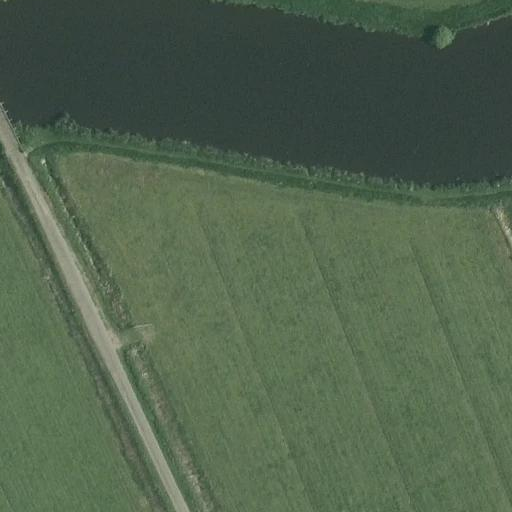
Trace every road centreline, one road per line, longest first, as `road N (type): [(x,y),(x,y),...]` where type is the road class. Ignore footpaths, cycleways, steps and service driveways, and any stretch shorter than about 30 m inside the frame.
road 1 (track): [(511,196),(432,206),(193,174),(93,147),(0,159)]
road 2 (unclassified): [(0,125),(186,511)]
